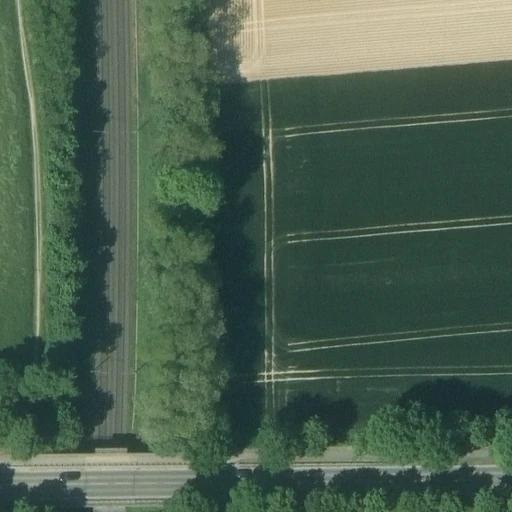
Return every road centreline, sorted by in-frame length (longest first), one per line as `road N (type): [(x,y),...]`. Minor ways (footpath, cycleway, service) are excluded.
road 1 (tertiary): [(0,487),(511,483)]
road 2 (track): [(233,484),(217,394),(215,307),(224,0)]
